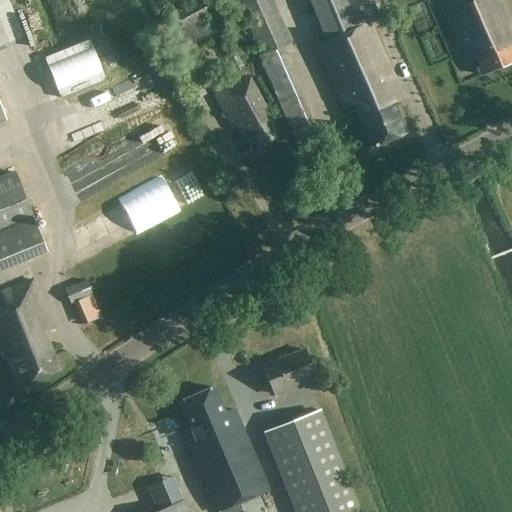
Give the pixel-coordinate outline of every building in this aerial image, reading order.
[(64,0),(73,25),(98,16),(92,0),(64,0)] [(193,0),(175,10),(184,25),(211,10),(205,0),(193,0)] [(258,57),(290,132),(297,146),(317,139),(279,47),(289,43),(270,0),(236,0),(261,55),(258,57)] [(310,0),(326,40),(315,45),(343,110),(354,105),(371,146),(406,131),(394,101),(403,98),(369,20),(378,17),(371,0),(310,0)] [(438,0),(466,64),(475,60),(482,76),(511,62),(511,51),(503,30),(510,27),(498,0),(438,0)] [(264,112),(267,111),(248,75),(213,94),(230,126),(236,123),(248,146),(256,142),(258,147),(277,136),(264,112)] [(194,76),(181,83),(191,102),(205,95),(194,76)] [(0,269),(45,251),(16,174),(0,180),(0,269)] [(186,183),(73,238),(81,255),(195,200),(186,183)] [(0,344),(17,386),(59,369),(44,332),(52,329),(32,280),(0,293),(0,344)] [(64,289),(70,303),(91,295),(85,280),(64,289)] [(262,366),(275,394),(316,375),(303,349),(278,361),(277,359),(262,366)] [(218,511),(265,511),(257,493),(268,488),(234,409),(225,413),(214,386),(176,402),(188,428),(178,433),(198,479),(207,476),(212,487),(203,491),(211,511),(213,511),(218,510),(218,511)] [(360,511),(319,408),(263,431),(294,511),(360,511)] [(187,511),(183,501),(156,511),(187,511)]
